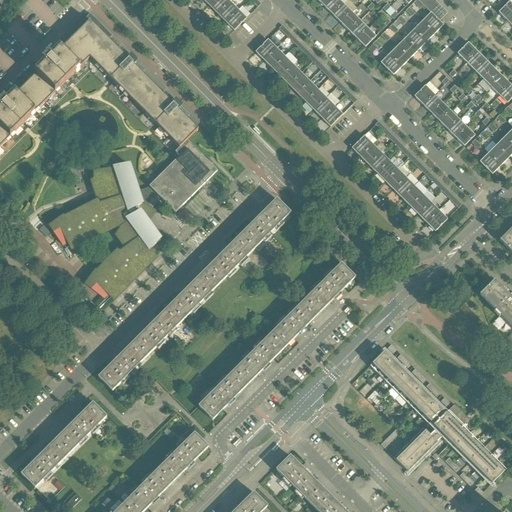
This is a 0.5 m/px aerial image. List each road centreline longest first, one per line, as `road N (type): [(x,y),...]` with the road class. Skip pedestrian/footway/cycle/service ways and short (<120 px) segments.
road 1 (residential): [(102,352),(280,173)]
road 2 (residential): [(280,173),(108,0)]
road 3 (residential): [(342,315),(220,442)]
road 4 (residential): [(405,297),(280,173)]
road 5 (tertiary): [(422,511),(303,400)]
road 6 (residential): [(391,109),(478,21),(456,0)]
road 7 (tertiary): [(303,400),(408,511)]
road 8 (residential): [(303,400),(405,297)]
road 9 (residential): [(493,211),(391,109)]
road 10 (residential): [(102,352),(0,251)]
road 11 (residential): [(0,453),(102,352)]
road 12 (residential): [(329,158),(232,60)]
road 13 (residential): [(384,104),(286,7)]
road 14 (residential): [(0,91),(89,0)]
road 15 (residential): [(415,243),(329,158)]
